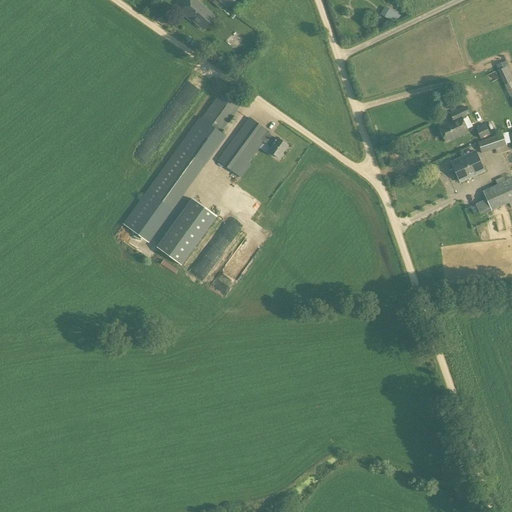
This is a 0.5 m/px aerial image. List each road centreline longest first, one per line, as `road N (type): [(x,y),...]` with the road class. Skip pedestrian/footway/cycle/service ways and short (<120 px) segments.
road 1 (track): [(492,511),(376,172)]
road 2 (track): [(376,172),(352,164),(113,0)]
road 3 (track): [(376,172),(318,0)]
road 4 (track): [(354,107),(452,88),(470,94),(478,109)]
